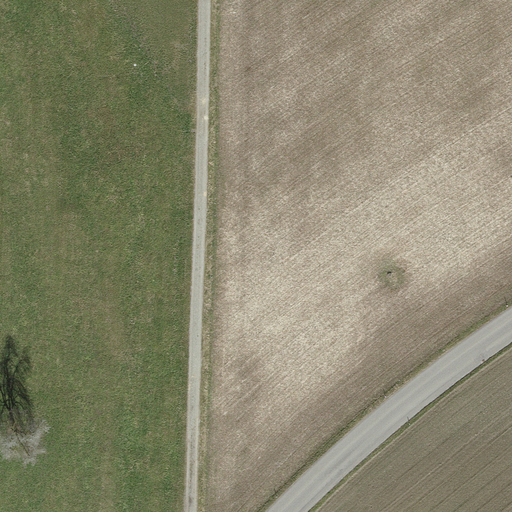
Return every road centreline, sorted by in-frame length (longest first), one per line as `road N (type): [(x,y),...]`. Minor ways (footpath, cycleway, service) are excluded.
road 1 (track): [(202,0),(190,511)]
road 2 (tertiary): [(290,511),(445,373),(511,327)]
